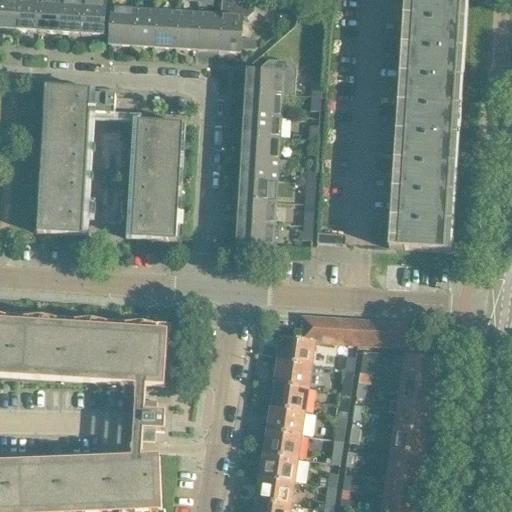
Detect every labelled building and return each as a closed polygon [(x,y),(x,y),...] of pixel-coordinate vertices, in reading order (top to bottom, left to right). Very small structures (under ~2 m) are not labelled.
[(0,0),(0,32),(17,33),(19,0),(0,0)] [(39,34),(41,0),(19,0),(17,33),(39,34)] [(60,36),(62,0),(41,0),(39,34),(60,36)] [(62,0),(60,36),(82,37),(84,0),(62,0)] [(84,0),(82,37),(105,38),(106,0),(84,0)] [(241,55),(243,19),(248,19),(254,14),(256,7),(224,0),(222,0),(222,17),(221,17),(219,53),(241,55)] [(452,255),(468,0),(405,0),(389,251),(405,252),(452,255)] [(132,48),(135,11),(112,10),(110,47),(132,48)] [(154,50),(156,13),(135,11),(132,48),(154,50)] [(176,51),(178,14),(156,13),(154,50),(176,51)] [(197,52),(199,15),(178,14),(176,51),(197,52)] [(219,53),(221,17),(199,15),(197,52),(219,53)] [(243,41),(242,51),(257,52),(257,42),(243,41)] [(263,68),(263,74),(248,73),(246,95),(283,97),(295,98),(296,76),(296,72),(294,69),(292,66),(288,64),(269,62),(263,68)] [(313,85),(312,99),(322,100),(322,86),(313,85)] [(115,120),(116,116),(117,99),(109,99),(110,93),(47,89),(38,235),(89,239),(89,237),(83,236),(90,117),(96,117),(95,119),(115,120)] [(282,119),(283,97),(246,95),(245,117),(282,119)] [(321,114),(322,100),(312,99),(311,113),(321,114)] [(281,141),(282,119),(245,117),(244,138),(281,141)] [(177,244),(184,126),(134,123),(134,125),(139,125),(132,239),(127,238),(127,241),(177,244)] [(310,128),(310,142),(319,143),(320,129),(310,128)] [(328,130),(322,229),(349,231),(355,132),(328,130)] [(279,162),(281,141),(244,138),(242,160),(279,162)] [(318,157),(319,143),(310,142),(309,157),(318,157)] [(289,162),(279,162),(242,160),(241,181),(278,184),(279,172),(288,173),(289,162)] [(308,171),(307,186),(316,186),(317,172),(308,171)] [(277,205),(278,184),(241,181),(240,203),(277,205)] [(315,200),(316,186),(307,186),(306,200),(315,200)] [(275,227),(277,205),(240,203),(239,225),(275,227)] [(305,214),(304,228),(313,229),(314,215),(305,214)] [(274,249),(275,227),(239,225),(237,247),(274,249)] [(312,243),(313,229),(304,228),(303,243),(312,243)] [(336,247),(337,237),(318,236),(318,246),(336,247)] [(165,390),(169,327),(0,316),(0,374),(146,383),(146,388),(147,388),(148,388),(159,389),(165,390)] [(315,344),(316,320),(304,319),(303,342),(315,344)] [(327,347),(328,321),(316,320),(315,344),(316,344),(316,346),(327,347)] [(339,347),(340,322),(328,321),(327,347),(339,347)] [(351,348),(352,322),(340,322),(339,347),(351,348)] [(363,349),(365,323),(352,322),(351,348),(363,349)] [(375,350),(377,324),(365,323),(363,349),(375,350)] [(387,350),(389,325),(377,324),(375,350),(387,350)] [(399,351),(401,325),(389,325),(387,350),(399,351)] [(412,352),(413,326),(401,325),(399,351),(412,352)] [(424,350),(425,327),(413,326),(412,352),(423,352),(424,350)] [(313,368),(316,346),(316,344),(315,344),(303,342),(283,339),(279,363),(313,368)] [(358,360),(357,360),(348,358),(345,373),(355,375),(358,360)] [(437,387),(440,363),(406,358),(403,381),(437,387)] [(373,363),(363,361),(360,376),(370,378),(373,363)] [(309,391),(313,368),(279,363),(276,386),(309,391)] [(433,410),(437,387),(403,381),(399,404),(399,405),(433,410)] [(354,384),(353,384),(344,382),(342,396),(351,398),(354,384)] [(368,386),(360,384),(359,384),(357,399),(366,400),(368,386)] [(306,415),(309,391),(276,386),(272,410),(306,415)] [(348,421),(351,398),(342,396),(338,420),(348,421)] [(138,403),(135,443),(155,444),(156,433),(165,434),(166,416),(157,415),(158,404),(138,403)] [(430,433),(433,410),(399,405),(399,404),(392,403),(390,413),(398,414),(396,428),(430,433)] [(365,409),(356,408),(355,408),(353,422),(363,424),(365,409)] [(302,438),(306,415),(272,410),(268,433),(302,438)] [(344,445),(348,421),(338,420),(335,443),(344,445)] [(426,457),(430,433),(396,428),(392,451),(426,457)] [(361,432),(352,431),(350,446),(359,447),(361,432)] [(299,461),(302,438),(268,433),(265,456),(299,461)] [(423,480),(426,457),(392,451),(389,475),(423,480)] [(343,453),(342,453),(334,452),(331,466),(341,468),(343,453)] [(365,457),(358,456),(349,454),(346,469),(356,470),(369,472),(365,457)] [(295,485),(299,461),(265,456),(261,480),(295,485)] [(162,511),(160,460),(155,460),(141,460),(141,465),(133,466),(123,466),(0,471),(0,511),(162,511)] [(340,477),(339,477),(330,475),(328,490),(337,491),(340,477)] [(419,503),(423,480),(389,475),(386,498),(419,503)] [(354,479),(345,478),(343,492),(352,493),(354,479)] [(258,503),(292,508),(295,485),(261,480),(258,503)] [(328,490),(324,511),(333,511),(337,491),(328,490)] [(349,511),(352,493),(343,492),(340,511),(349,511)] [(418,511),(419,503),(386,498),(383,511),(418,511)] [(258,503),(256,511),(291,511),(292,508),(258,503)]
